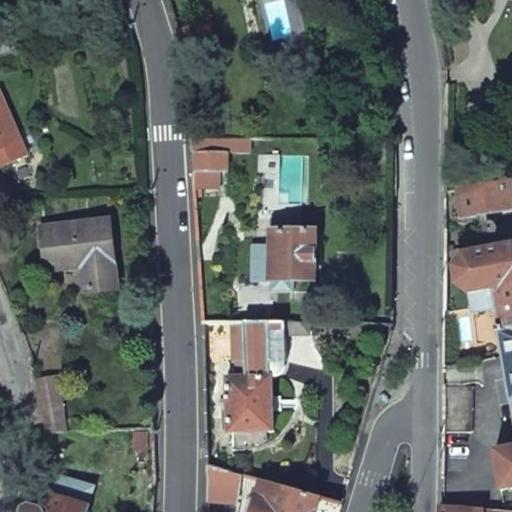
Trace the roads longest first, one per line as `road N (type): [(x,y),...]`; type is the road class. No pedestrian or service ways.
road 1 (residential): [(177,511),(162,50),(145,0)]
road 2 (residential): [(408,0),(420,94),(424,410)]
road 3 (residential): [(0,510),(21,434),(0,326)]
road 4 (residential): [(424,410),(391,428),(365,511)]
